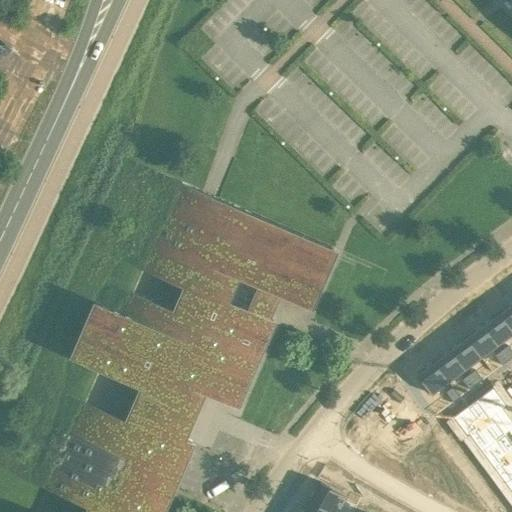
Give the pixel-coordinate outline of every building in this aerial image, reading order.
[(511,0),(498,0),(499,0),(511,14),(511,0)] [(0,439),(0,467),(45,487),(99,366),(69,353),(94,297),(123,310),(180,180),(124,155),(0,439)] [(202,190),(180,180),(123,310),(94,297),(69,353),(99,366),(45,487),(90,507),(87,511),(160,511),(192,440),(173,432),(185,405),(193,388),(235,406),(273,319),(266,316),(272,303),(277,293),(308,307),(334,249),(219,197),(213,195),(211,194),(205,191),(202,190)] [(511,303),(499,313),(511,330),(511,303)] [(511,330),(499,313),(482,325),(483,326),(497,345),(511,333),(511,330)] [(483,326),(466,338),(480,357),(497,345),(483,326)] [(466,338),(450,350),(464,369),(480,357),(466,338)] [(501,350),(508,359),(511,356),(511,351),(507,345),(501,350)] [(450,350),(434,362),(448,381),(464,369),(450,350)] [(508,359),(501,350),(494,355),(501,364),(508,359)] [(434,362),(417,375),(431,394),(448,381),(434,362)] [(474,369),(468,374),(475,384),(482,379),(474,369)] [(475,384),(468,374),(462,379),(469,389),(475,384)] [(459,396),(452,386),(445,391),(452,401),(459,396)] [(467,433),(498,410),(484,392),(452,416),(466,436),(468,434),(467,433)] [(511,428),(498,410),(467,433),(468,434),(480,451),(511,428)] [(511,453),(511,429),(511,428),(480,451),(493,468),(511,453)] [(511,480),(511,453),(493,468),(506,485),(511,480)] [(320,482),(309,500),(330,511),(336,511),(346,496),(320,482)] [(330,511),(309,500),(302,511),(330,511)]
